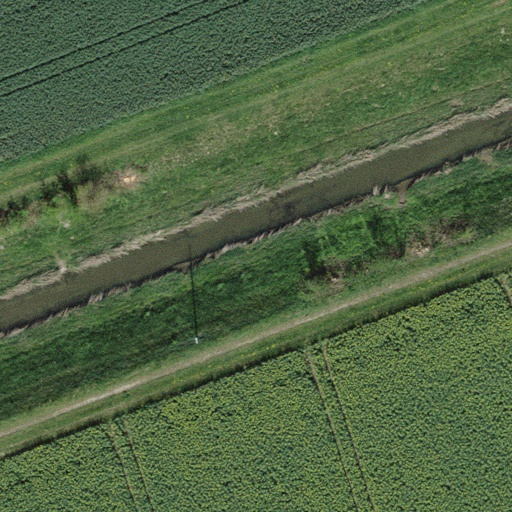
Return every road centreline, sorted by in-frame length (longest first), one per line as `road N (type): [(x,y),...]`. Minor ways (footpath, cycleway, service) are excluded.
road 1 (track): [(0,442),(511,248)]
road 2 (track): [(0,193),(511,5)]
